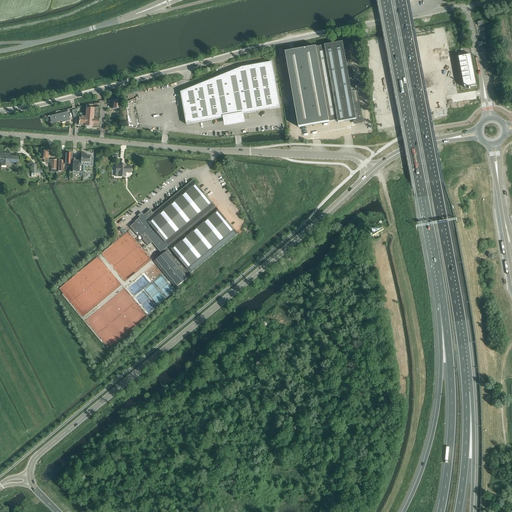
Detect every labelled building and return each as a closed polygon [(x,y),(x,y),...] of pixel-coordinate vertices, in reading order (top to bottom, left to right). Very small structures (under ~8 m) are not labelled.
[(298,127),(338,121),(338,122),(354,120),(355,123),(356,123),(356,124),(363,122),(357,89),(355,90),(348,48),(344,49),(343,42),(296,50),(296,51),(285,52),(298,127)] [(470,55),(470,54),(464,55),(464,56),(458,57),(459,63),(464,88),(471,86),(471,87),(476,86),(476,85),(471,55),(470,55)] [(280,108),(280,105),(272,62),(242,67),(181,92),(186,125),(226,118),(227,122),(242,120),(241,115),(276,108),(280,108)] [(93,127),(93,126),(99,126),(99,118),(100,108),(94,108),(86,108),(86,114),(83,114),(83,117),(79,116),(79,125),(85,125),(85,126),(93,127)] [(62,123),(70,121),(68,112),(51,116),(52,122),(61,120),(62,123)] [(51,170),(56,170),(57,161),(52,160),(52,161),(48,160),(49,151),(42,151),(42,159),(44,159),(44,163),(51,163),(51,170)] [(0,152),(0,162),(1,163),(1,166),(9,166),(9,163),(17,163),(18,156),(10,156),(10,153),(0,152)] [(72,162),(71,162),(71,153),(65,153),(65,162),(57,162),(57,176),(60,176),(59,171),(60,171),(61,169),(64,169),(64,165),(71,165),(72,162)] [(81,153),(80,162),(89,163),(90,156),(86,156),(86,153),(81,153)] [(73,161),(72,173),(81,173),(81,172),(81,165),(81,164),(78,164),(78,162),(73,161)] [(116,177),(126,177),(126,173),(132,173),(131,166),(126,166),(126,165),(118,165),(118,166),(116,166),(116,177)] [(136,222),(130,227),(155,257),(161,253),(161,252),(165,249),(166,250),(168,252),(168,253),(168,252),(171,250),(173,252),(191,273),(216,252),(238,234),(193,180),(153,213),(151,210),(144,216),(142,214),(139,216),(141,218),(136,222)] [(154,262),(176,288),(189,277),(167,251),(154,262)]
